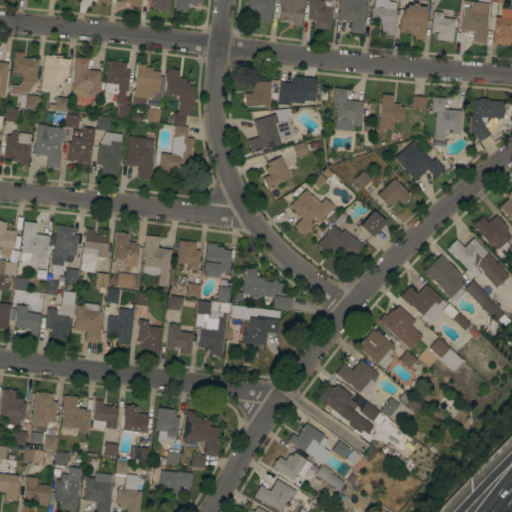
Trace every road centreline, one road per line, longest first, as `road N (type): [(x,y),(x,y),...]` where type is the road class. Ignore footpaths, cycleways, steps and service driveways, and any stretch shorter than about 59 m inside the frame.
road 1 (residential): [(0,22),(511,76)]
road 2 (residential): [(511,144),(355,301),(212,511)]
road 3 (residential): [(226,0),(216,125),(229,180),(250,216),(295,262),(355,301)]
road 4 (residential): [(0,357),(289,397)]
road 5 (residential): [(0,194),(250,216)]
